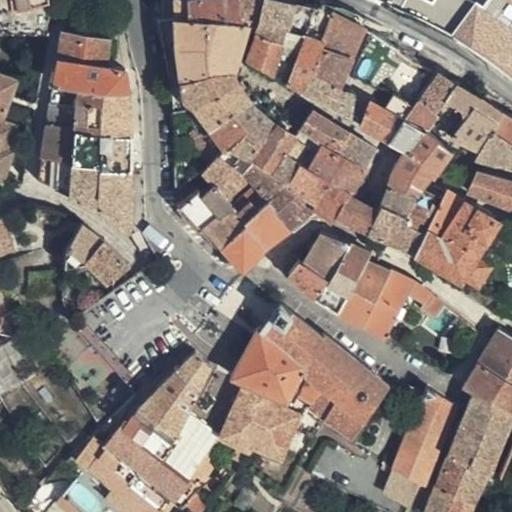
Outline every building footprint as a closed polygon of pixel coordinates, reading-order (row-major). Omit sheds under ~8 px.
[(0,0),(0,25),(47,30),(47,14),(48,0),(0,0)] [(239,17),(239,0),(172,0),(173,10),(209,14),(239,17)] [(256,19),(260,0),(239,0),(239,17),(248,18),(246,24),(255,24),(256,19)] [(297,46),(313,2),(304,0),(260,0),(256,19),(290,19),(283,40),(297,46)] [(320,42),(331,7),(313,2),(297,46),(286,76),(300,84),(309,65),(320,43),(320,42)] [(511,14),(497,4),(487,21),(499,28),(498,30),(511,39),(511,14)] [(332,8),(331,7),(320,42),(350,55),(364,24),(332,8)] [(173,10),(174,44),(183,96),(192,100),(193,103),(236,77),(233,70),(241,43),(208,33),(209,14),(173,10)] [(241,43),(246,24),(248,18),(239,17),(209,14),(208,33),(241,43)] [(254,28),(283,40),(290,19),(256,19),(255,24),(254,28)] [(58,51),(105,60),(109,36),(62,26),(58,51)] [(286,76),(297,46),(283,40),(254,28),(247,54),(286,76)] [(350,55),(320,42),(320,43),(309,65),(339,81),(350,55)] [(124,65),(105,60),(58,51),(54,80),(126,89),(124,65)] [(339,81),(309,65),(300,84),(351,112),(353,88),(346,81),(339,81)] [(418,119),(425,124),(442,98),(465,110),(450,134),(477,147),(498,107),(467,87),(435,67),(412,99),(404,112),(418,119)] [(0,113),(2,114),(14,78),(0,72),(0,113)] [(193,103),(209,125),(250,95),(243,88),(236,77),(193,103)] [(128,103),(126,89),(54,80),(47,120),(75,126),(98,129),(96,109),(128,118),(128,103)] [(402,114),(404,112),(412,99),(392,86),(387,94),(382,102),(402,114)] [(358,120),(370,128),(382,102),(368,94),(358,120)] [(250,95),(209,125),(192,134),(205,164),(219,147),(226,141),(263,107),(254,99),(250,95)] [(370,128),(388,138),(402,114),(382,102),(370,128)] [(298,124),(319,136),(336,147),(348,125),(312,103),(298,124)] [(270,113),(263,107),(226,141),(236,149),(238,146),(249,154),(257,141),(276,117),(270,113)] [(511,115),(498,107),(477,147),(474,155),(495,160),(511,129),(511,115)] [(129,133),(128,118),(96,109),(98,129),(129,133)] [(388,138),(402,145),(418,119),(404,112),(402,114),(388,138)] [(249,154),(283,179),(299,155),(295,152),(304,138),(276,117),(257,141),(249,154)] [(14,148),(8,145),(15,124),(0,118),(0,179),(1,180),(14,148)] [(406,180),(417,186),(421,181),(427,172),(430,173),(434,166),(437,166),(449,145),(426,125),(425,124),(418,119),(402,145),(391,164),(387,178),(404,185),(406,180)] [(75,126),(47,120),(42,153),(71,158),(75,126)] [(348,125),(336,147),(363,162),(366,157),(375,142),(348,125)] [(131,165),(129,133),(98,129),(75,126),(71,158),(131,167),(131,165)] [(511,129),(495,160),(511,164),(511,129)] [(349,186),(335,211),(366,227),(378,205),(353,190),(364,169),(360,167),(363,162),(336,147),(319,136),(306,159),(349,186)] [(226,141),(219,147),(235,163),(241,169),(249,154),(238,146),(236,149),(226,141)] [(205,164),(201,169),(207,176),(212,181),(215,186),(235,163),(219,147),(205,164)] [(132,220),(131,167),(71,158),(42,153),(38,176),(94,204),(127,228),(132,220)] [(253,182),(290,223),(299,216),(302,219),(315,219),(324,211),(310,203),(312,199),(284,180),(283,179),(249,154),(241,169),(249,178),(253,182)] [(310,203),(324,211),(332,216),(335,211),(349,186),(306,159),(299,155),(283,179),(284,180),(312,199),(310,203)] [(235,163),(215,186),(225,198),(229,195),(249,178),(241,169),(235,163)] [(511,175),(475,164),(466,186),(511,205),(511,204),(511,175)] [(378,205),(366,227),(395,239),(406,207),(412,192),(417,186),(406,180),(404,185),(387,178),(379,203),(378,205)] [(212,181),(201,190),(221,214),(235,203),(234,202),(229,195),(225,198),(215,186),(212,181)] [(406,207),(395,239),(413,246),(440,192),(421,181),(417,186),(412,192),(406,207)] [(236,199),(255,255),(265,245),(290,223),(253,182),(236,199)] [(440,192),(413,246),(460,275),(462,273),(478,283),(493,259),(477,249),(484,237),(499,212),(460,193),(445,183),(440,192)] [(197,185),(176,203),(176,204),(199,231),(204,228),(221,214),(201,190),(197,185)] [(220,244),(240,268),(242,268),(255,255),(236,199),(234,202),(235,203),(221,214),(235,232),(220,244)] [(5,211),(0,213),(0,250),(13,247),(5,211)] [(221,214),(204,228),(218,245),(220,244),(235,232),(221,214)] [(107,241),(80,220),(67,244),(64,263),(85,260),(90,264),(107,241)] [(331,268),(348,240),(321,228),(307,250),(304,247),(302,258),(327,274),(331,268)] [(374,292),(389,266),(376,260),(366,255),(369,249),(362,246),(348,240),(331,268),(352,280),(374,292)] [(129,259),(107,241),(90,264),(100,272),(107,278),(128,259),(129,259)] [(302,258),(304,247),(288,267),(314,293),(327,274),(302,258)] [(426,303),(432,293),(415,280),(401,272),(389,266),(374,292),(352,280),(338,307),(385,335),(399,304),(406,291),(421,300),(426,303)] [(338,307),(352,280),(331,268),(327,274),(314,293),(315,294),(338,307)] [(443,302),(432,293),(426,303),(421,300),(418,304),(432,316),(443,302)] [(325,417),(351,433),(388,383),(323,331),(320,334),(279,301),(261,325),(309,355),(292,391),(306,399),(304,403),(325,417)] [(0,387),(28,373),(32,361),(0,306),(0,387)] [(309,355),(261,325),(258,322),(232,373),(244,379),(242,381),(283,400),(280,405),(274,403),(253,443),(281,456),(302,409),(287,401),(292,391),(309,355)] [(490,397),(511,408),(511,333),(498,325),(475,357),(461,382),(472,388),(466,403),(484,412),(490,397)] [(86,464),(152,511),(162,511),(190,473),(164,453),(177,434),(174,430),(185,409),(209,361),(193,346),(133,404),(114,430),(105,440),(95,431),(74,454),(86,464)] [(122,403),(135,390),(123,376),(110,388),(122,403)] [(241,445),(249,450),(253,443),(274,403),(280,405),(283,400),(242,381),(218,431),(241,445)] [(392,464),(419,481),(423,482),(457,404),(425,384),(392,464)] [(302,409),(304,403),(306,399),(292,391),(287,401),(302,409)] [(490,468),(511,419),(511,408),(490,397),(484,412),(466,403),(460,418),(483,429),(470,462),(490,469),(490,468)] [(164,453),(190,473),(193,469),(208,446),(215,436),(218,431),(185,409),(174,430),(177,434),(164,453)] [(446,451),(470,462),(483,429),(460,418),(446,451)] [(335,432),(322,422),(315,434),(328,442),(335,432)] [(208,446),(215,450),(221,441),(215,436),(208,446)] [(233,456),(242,462),(249,450),(241,445),(233,456)] [(208,446),(193,469),(205,478),(220,455),(215,450),(208,446)] [(473,501),(476,494),(481,485),(490,469),(470,462),(446,451),(445,453),(435,482),(454,492),(473,501)] [(152,511),(86,464),(58,495),(75,511),(152,511)] [(381,488),(408,502),(419,481),(392,464),(381,488)] [(445,511),(454,492),(435,482),(431,492),(424,509),(430,511),(445,511)] [(75,511),(58,495),(49,486),(27,503),(35,511),(75,511)] [(469,511),(473,502),(473,501),(454,492),(445,511),(469,511)]
